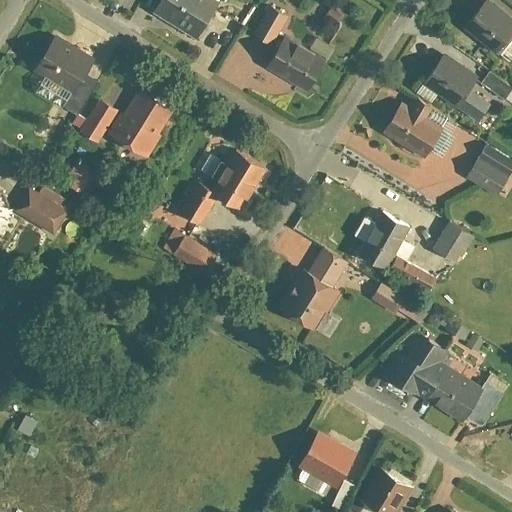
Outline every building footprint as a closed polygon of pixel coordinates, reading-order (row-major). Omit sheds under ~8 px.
[(222,0),(221,0),(161,0),(154,12),(198,39),(222,0)] [(496,51),(511,32),(511,16),(493,0),(486,0),(465,24),(496,51)] [(254,32),(272,43),(289,15),(271,5),(254,32)] [(33,68),(73,91),(84,73),(95,54),(55,31),(33,68)] [(268,65),(310,91),(329,60),(287,35),(268,65)] [(471,90),(480,78),(445,53),(424,82),(459,107),(471,90)] [(511,84),(491,71),(484,82),(506,98),(511,89),(511,84)] [(76,120),(98,81),(84,73),(73,91),(61,111),(76,120)] [(111,137),(149,159),(178,109),(140,87),(111,137)] [(471,90),(459,107),(479,122),(491,105),(471,90)] [(98,146),(119,109),(102,99),(80,136),(98,146)] [(381,130),(424,156),(442,126),(399,101),(381,130)] [(511,173),(511,158),(488,142),(467,174),(498,195),(511,173)] [(219,196),(242,210),(268,165),(237,147),(211,192),(219,196)] [(78,161),(67,180),(92,194),(103,175),(78,161)] [(201,226),(219,196),(211,192),(196,184),(179,213),(201,226)] [(56,234),(70,210),(29,186),(15,210),(56,234)] [(357,252),(388,270),(396,255),(413,227),(382,209),(357,252)] [(433,249),(460,263),(474,237),(447,222),(433,249)] [(207,275),(219,254),(183,234),(171,254),(207,275)] [(322,246),(307,271),(333,286),(348,261),(322,246)] [(396,255),(388,270),(427,293),(436,278),(396,255)] [(275,306),(316,331),(340,291),(333,286),(307,271),(299,266),(275,306)] [(384,281),(372,297),(396,314),(407,298),(384,281)] [(336,313),(325,326),(333,333),(345,320),(336,313)] [(387,374),(427,398),(447,364),(449,361),(442,357),(448,347),(421,331),(409,352),(403,348),(387,374)] [(427,398),(461,416),(464,411),(480,383),(447,364),(427,398)] [(480,383),(464,411),(485,423),(505,387),(484,376),(480,383)] [(32,414),(24,429),(35,435),(43,420),(32,414)] [(359,450),(320,427),(299,464),(338,487),(359,450)] [(399,511),(415,485),(380,465),(361,498),(384,511),(399,511)]
